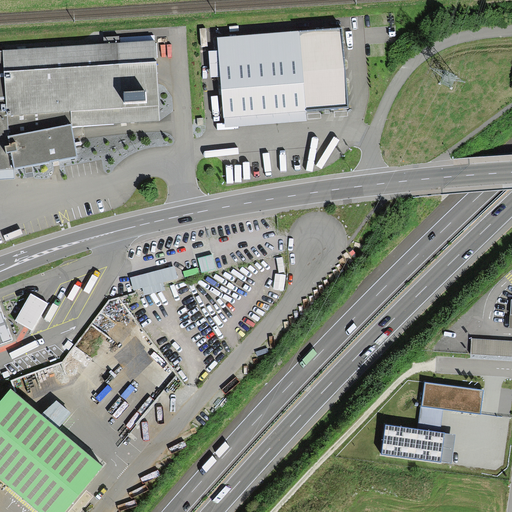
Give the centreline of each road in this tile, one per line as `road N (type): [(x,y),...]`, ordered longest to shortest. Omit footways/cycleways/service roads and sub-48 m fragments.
road 1 (motorway): [(511,165),(376,295),(174,511)]
road 2 (motorway): [(212,511),(511,203)]
road 3 (primary): [(373,184),(159,220),(0,268)]
road 4 (residential): [(101,511),(293,298),(319,244)]
road 5 (residential): [(511,30),(453,39),(411,64),(371,143),(373,184)]
road 6 (track): [(273,511),(401,378),(436,364)]
road 7 (primary): [(511,172),(373,184)]
